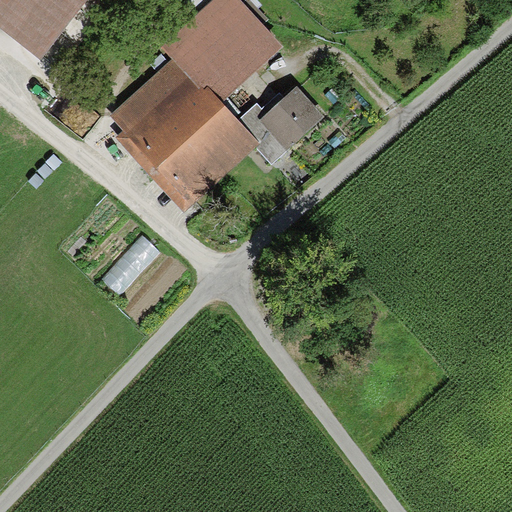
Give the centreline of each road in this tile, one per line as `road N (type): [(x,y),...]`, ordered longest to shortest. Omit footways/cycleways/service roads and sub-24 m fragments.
road 1 (residential): [(218,276),(511,19)]
road 2 (track): [(218,276),(392,511)]
road 3 (track): [(218,276),(0,100)]
